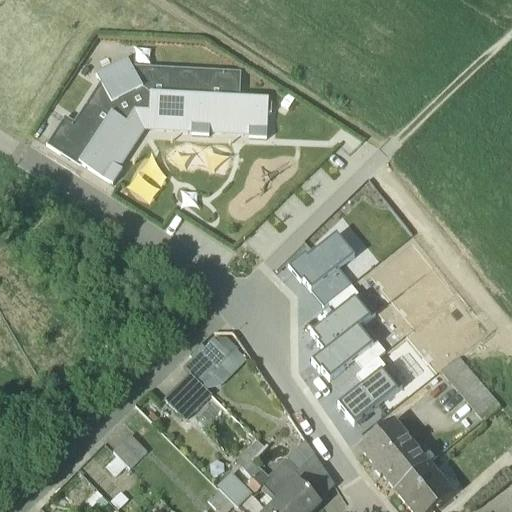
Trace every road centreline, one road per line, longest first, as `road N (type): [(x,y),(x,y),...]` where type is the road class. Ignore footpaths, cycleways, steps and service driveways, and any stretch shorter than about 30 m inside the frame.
road 1 (residential): [(365,499),(239,298),(19,511)]
road 2 (track): [(390,150),(154,0)]
road 3 (track): [(390,150),(511,37)]
